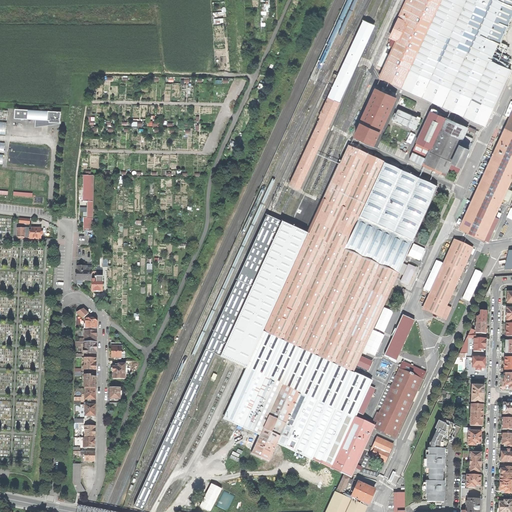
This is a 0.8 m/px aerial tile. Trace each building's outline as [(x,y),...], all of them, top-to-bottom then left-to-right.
[(407,0),(399,19),(405,22),(415,0),(407,0)] [(511,0),(415,0),(405,22),(490,61),(511,11),(511,0)] [(393,38),(397,40),(405,22),(399,19),(390,37),(393,38)] [(323,112),(320,118),(290,184),(295,187),(299,189),(339,102),(338,101),(373,24),(369,22),(364,20),(324,107),(325,108),(323,112)] [(394,48),(380,77),(434,102),(485,125),(510,70),(490,61),(405,22),(397,40),(394,48)] [(376,89),(360,123),(380,132),(396,98),(389,95),(384,93),(381,91),(377,89),(376,89)] [(15,108),(15,118),(37,119),(49,120),(49,122),(60,122),(61,119),(61,111),(15,108)] [(0,109),(0,118),(8,120),(9,110),(0,109)] [(398,109),(393,119),(415,129),(420,119),(398,109)] [(417,142),(431,149),(440,129),(445,118),(431,112),(417,142)] [(511,114),(509,122),(500,140),(511,145),(511,114)] [(467,129),(445,118),(440,129),(462,139),(467,129)] [(380,133),(380,132),(360,123),(360,124),(361,124),(356,135),(355,135),(355,136),(356,137),(356,136),(373,144),(373,145),(374,144),(379,133),(380,133)] [(462,139),(440,129),(431,149),(427,157),(424,165),(446,175),(449,168),(452,162),(460,145),(462,139)] [(462,139),(460,145),(469,150),(471,144),(462,139)] [(494,217),(511,177),(511,145),(500,140),(476,194),(460,228),(483,239),(487,231),(494,217)] [(427,157),(431,149),(417,142),(413,151),(420,155),(421,154),(427,157)] [(461,167),(469,150),(460,145),(452,162),(461,167)] [(308,234),(264,332),(353,373),(405,259),(406,255),(438,187),(404,172),(369,155),(348,146),(323,202),(309,232),(308,234)] [(452,162),(449,168),(458,173),(461,167),(452,162)] [(87,201),(93,201),(93,175),(83,175),(83,201),(87,201)] [(218,355),(220,357),(282,222),(279,220),(272,217),(266,215),(133,506),(139,508),(143,510),(214,354),(218,355)] [(492,233),(499,219),(494,217),(487,231),(492,233)] [(241,366),(247,369),(264,332),(308,234),(303,231),(296,228),(289,225),(282,222),(220,357),(227,360),(231,361),(234,363),(238,365),(241,366)] [(30,228),(30,237),(30,238),(40,238),(40,234),(40,231),(41,228),(30,228)] [(492,233),(487,231),(483,239),(489,242),(492,233)] [(455,240),(423,309),(445,319),(450,308),(445,306),(472,248),(455,240)] [(408,265),(400,282),(407,285),(415,268),(408,265)] [(76,280),(92,281),(92,279),(92,268),(87,268),(87,266),(86,266),(86,268),(82,268),(82,266),(77,266),(77,269),(76,269),(76,273),(76,280)] [(475,269),(463,298),(470,301),(482,272),(475,269)] [(92,281),(91,291),(96,291),(102,291),(102,276),(95,276),(95,279),(92,279),(92,281)] [(384,307),(375,328),(385,332),(394,311),(384,307)] [(476,317),(476,323),(486,323),(486,317),(487,311),(480,311),(480,317),(476,317)] [(85,322),(85,323),(85,328),(97,328),(97,324),(97,321),(94,318),(86,318),(86,322),(85,322)] [(483,334),(486,334),(486,333),(487,332),(487,330),(487,329),(486,329),(486,326),(486,323),(476,323),(475,333),(479,333),(483,334)] [(85,342),(96,342),(97,336),(97,331),(85,330),(84,342),(85,342)] [(247,369),(224,419),(259,435),(277,443),(331,468),(355,417),(371,381),(353,373),(264,332),(247,369)] [(466,354),(467,354),(468,344),(466,344),(466,338),(459,353),(466,354)] [(473,344),(473,351),(483,352),(483,350),(485,350),(485,344),(485,339),(475,338),(474,338),(473,344)] [(96,342),(85,342),(85,350),(84,350),(84,353),(96,353),(96,347),(96,342)] [(111,349),(111,357),(121,357),(121,346),(121,344),(119,342),(111,342),(111,349)] [(473,356),(472,368),(475,368),(475,370),(476,371),(480,371),(480,370),(480,368),(484,368),(484,363),(485,357),(473,356)] [(83,366),(83,369),(96,369),(96,363),(96,358),(85,357),(84,366),(83,366)] [(399,370),(402,371),(419,379),(422,380),(426,372),(402,362),(399,370)] [(125,379),(125,364),(118,364),(118,367),(115,367),(113,367),(113,368),(112,368),(111,368),(111,370),(112,371),(113,371),(113,372),(113,374),(113,379),(125,379)] [(397,366),(389,382),(392,383),(399,368),(397,366)] [(373,420),(378,422),(402,371),(399,370),(379,413),(377,412),(373,420)] [(378,422),(376,428),(393,436),(419,379),(402,371),(378,422)] [(85,388),(95,388),(96,382),(96,377),(93,377),(93,375),(84,375),(84,388),(85,388)] [(419,379),(393,436),(396,437),(422,380),(419,379)] [(472,385),(471,402),(483,402),(483,397),(484,397),(484,396),(484,394),(484,393),(484,391),(483,391),(483,386),(472,385)] [(387,386),(378,406),(380,408),(389,387),(387,386)] [(110,393),(110,398),(115,398),(115,400),(120,400),(120,395),(121,395),(121,391),(120,391),(120,387),(110,387),(110,393)] [(85,388),(85,399),(88,399),(90,399),(95,399),(95,393),(95,388),(85,388)] [(511,404),(503,403),(502,414),(511,414),(511,404)] [(87,415),(87,417),(92,417),(92,415),(95,415),(95,410),(95,404),(85,404),(85,415),(87,415)] [(471,404),(470,426),(482,426),(482,416),(483,405),(471,404)] [(364,421),(355,417),(331,468),(350,478),(351,476),(374,426),(364,421)] [(502,424),(502,430),(511,430),(511,418),(502,418),(502,424)] [(426,495),(426,502),(443,502),(444,487),(442,487),(442,482),(442,470),(442,464),(444,464),(445,449),(446,449),(449,441),(450,441),(451,440),(451,439),(451,438),(454,431),(451,430),(454,424),(441,419),(428,449),(427,456),(426,456),(425,470),(426,470),(428,470),(428,481),(426,481),(425,481),(425,487),(425,491),(425,495),(426,495)] [(85,429),(85,437),(95,437),(95,432),(95,426),(85,426),(85,428),(85,429)] [(468,432),(468,445),(477,445),(477,443),(480,443),(480,442),(481,442),(482,441),(482,439),(481,438),(480,438),(481,436),(481,431),(470,431),(468,431),(468,432)] [(504,445),(504,447),(511,446),(511,433),(502,434),(501,438),(501,441),(501,440),(500,444),(501,444),(501,445),(504,445)] [(269,462),(277,443),(259,435),(251,454),(269,462)] [(83,437),(83,447),(94,447),(94,442),(95,437),(85,437),(83,437)] [(374,451),(372,455),(384,461),(392,445),(377,438),(372,448),(375,449),(374,451)] [(500,461),(500,462),(511,462),(511,451),(510,452),(510,450),(506,449),(506,451),(501,451),(501,455),(501,457),(500,457),(499,458),(499,460),(500,461)] [(84,460),(87,460),(94,461),(94,456),(94,451),(84,451),(84,454),(84,460)] [(470,452),(469,472),(480,472),(481,462),(481,453),(470,452)] [(77,492),(84,491),(80,483),(80,463),(73,463),(72,482),(77,492)] [(500,480),(511,480),(511,471),(511,467),(504,467),(504,469),(500,469),(499,470),(499,473),(500,474),(500,477),(500,480)] [(466,475),(466,487),(475,488),(475,486),(480,486),(480,480),(480,475),(467,475),(466,475)] [(345,511),(351,500),(352,505),(353,501),(350,499),(343,492),(342,492),(345,486),(346,482),(349,479),(344,476),(329,507),(339,511),(345,511)] [(511,493),(511,480),(500,480),(500,483),(500,487),(499,488),(499,489),(500,490),(499,491),(505,491),(505,493),(511,493)] [(209,483),(200,507),(212,511),(221,488),(209,483)] [(358,483),(350,499),(353,501),(364,502),(367,503),(368,503),(374,490),(358,483)] [(224,489),(215,506),(225,511),(227,511),(236,496),(224,489)] [(394,511),(404,511),(405,493),(394,493),(394,511)] [(478,511),(479,509),(479,499),(468,498),(468,501),(467,501),(466,511),(478,511)] [(362,511),(364,510),(361,509),(352,505),(351,500),(345,511),(362,511)] [(511,511),(511,500),(502,500),(502,502),(499,502),(499,505),(499,508),(497,509),(497,511),(511,511)] [(364,502),(353,501),(352,505),(361,509),(364,502)]
